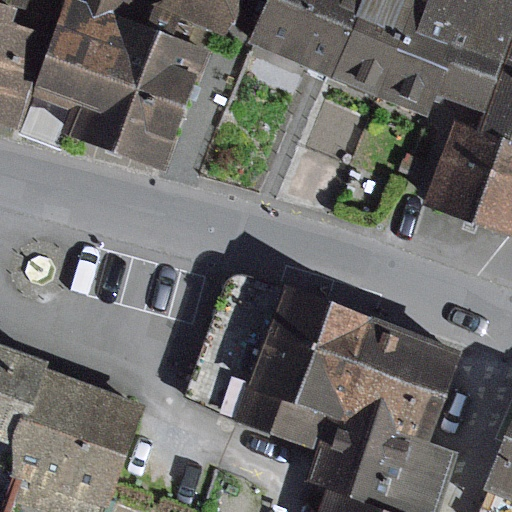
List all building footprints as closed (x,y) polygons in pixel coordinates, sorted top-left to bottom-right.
[(26,18),(32,0),(0,0),(0,10),(16,15),(26,18)] [(64,0),(29,101),(68,115),(58,139),(164,175),(210,55),(202,52),(209,33),(227,40),(244,0),(64,0)] [(452,124),(423,208),(511,242),(511,0),(416,0),(416,2),(411,0),(266,0),(247,47),(426,121),(435,98),(482,115),(475,133),(452,124)] [(0,10),(0,130),(15,135),(48,39),(12,28),(16,15),(0,10)] [(428,447),(462,356),(371,326),(372,321),(282,289),(242,278),(237,277),(231,278),(228,281),(225,286),(188,389),(188,394),(189,398),(191,402),(195,406),(233,423),(313,453),(302,485),(326,493),(319,511),(438,511),(456,456),(428,447)] [(49,366),(0,347),(0,502),(13,506),(31,511),(101,511),(102,509),(107,511),(146,409),(47,372),(49,366)] [(511,511),(511,420),(472,511),(511,511)] [(0,511),(10,511),(13,506),(0,502),(0,511)]
